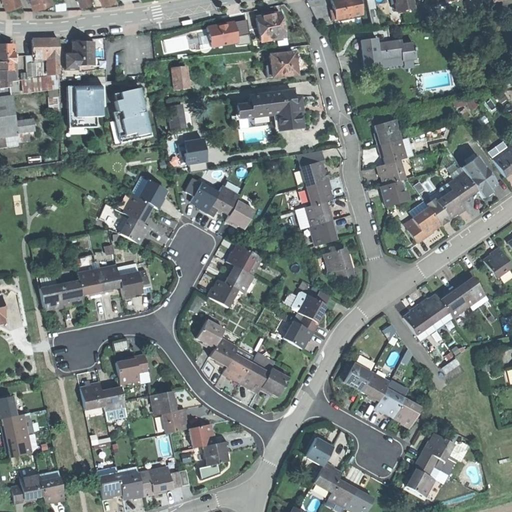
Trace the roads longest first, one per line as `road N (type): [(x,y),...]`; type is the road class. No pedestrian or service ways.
road 1 (tertiary): [(219,0),(59,27),(0,27)]
road 2 (residential): [(387,294),(344,124)]
road 3 (residential): [(283,438),(210,396),(157,333)]
road 4 (residential): [(511,208),(387,294)]
road 5 (residential): [(297,0),(344,124)]
road 6 (residential): [(381,298),(346,328),(307,401)]
